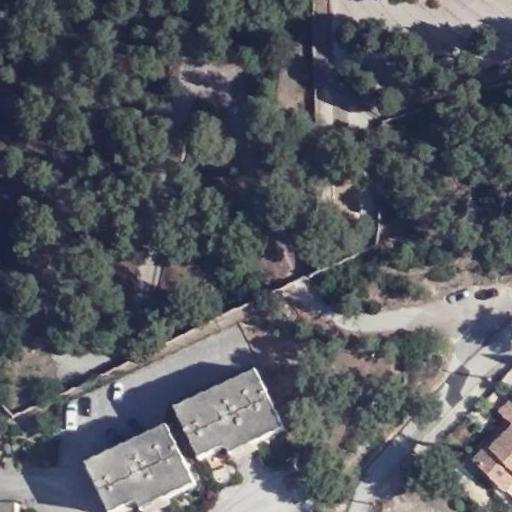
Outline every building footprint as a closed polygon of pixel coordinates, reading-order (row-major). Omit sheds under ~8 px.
[(254,428),(278,416),(253,366),(175,404),(200,453),(225,442),(230,451),(259,437),(254,428)] [(511,379),(495,396),(505,404),(510,409),(493,427),(490,425),(471,445),(493,465),(511,445),(511,379)] [(510,409),(505,404),(487,422),(490,425),(493,427),(510,409)] [(283,425),(278,416),(254,428),(259,437),(283,425)] [(143,506),(159,498),(169,493),(164,484),(191,470),(168,420),(86,459),(111,510),(137,496),(143,506)] [(503,475),(511,465),(511,445),(493,465),(503,475)] [(196,480),(191,470),(164,484),(169,493),(196,480)] [(0,511),(19,511),(19,496),(0,495),(0,511)]
